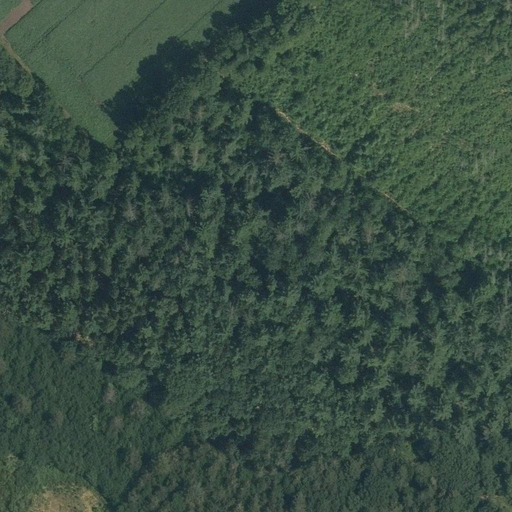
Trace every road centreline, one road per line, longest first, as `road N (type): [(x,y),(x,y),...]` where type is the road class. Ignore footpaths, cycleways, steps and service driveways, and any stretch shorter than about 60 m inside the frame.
road 1 (track): [(119,511),(181,444),(265,408),(506,511)]
road 2 (track): [(267,0),(0,245)]
road 3 (track): [(0,306),(265,408)]
road 4 (track): [(0,46),(96,154)]
